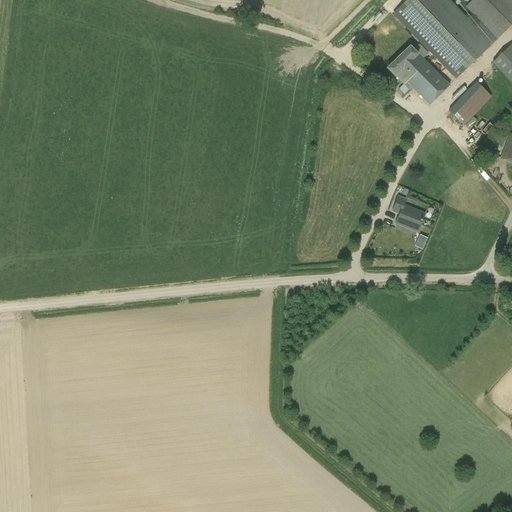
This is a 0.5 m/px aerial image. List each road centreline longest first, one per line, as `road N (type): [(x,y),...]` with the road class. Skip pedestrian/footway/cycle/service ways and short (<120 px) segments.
road 1 (unclassified): [(344,279),(0,310)]
road 2 (unclassified): [(344,279),(422,129)]
road 3 (unclassified): [(481,279),(344,279)]
